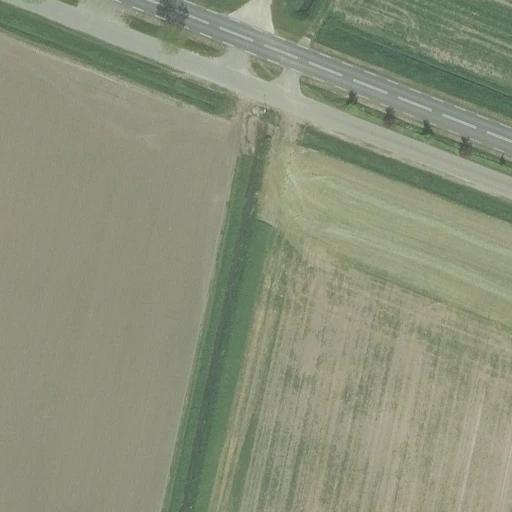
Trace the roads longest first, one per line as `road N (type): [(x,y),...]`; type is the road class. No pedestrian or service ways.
road 1 (unclassified): [(511,187),(26,0)]
road 2 (secondary): [(511,142),(145,0)]
